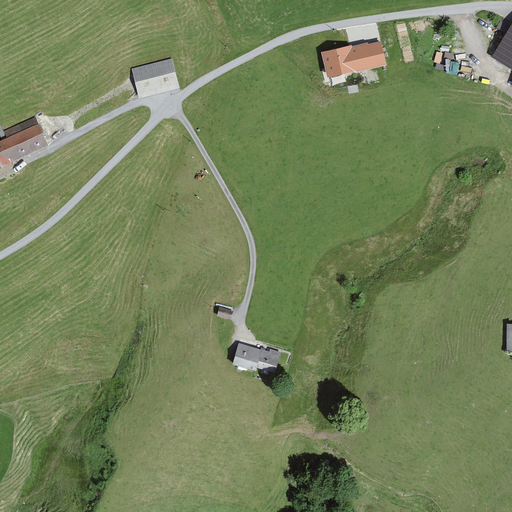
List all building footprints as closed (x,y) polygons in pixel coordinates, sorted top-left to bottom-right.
[(511,25),(492,58),(511,70),(511,83),(511,85),(511,25)] [(390,63),(384,40),(325,55),(331,78),(390,63)] [(178,89),(172,61),(131,70),(138,98),(178,89)] [(0,166),(50,146),(39,119),(0,134),(0,146),(1,148),(0,148),(0,166)] [(231,321),(235,311),(221,305),(217,316),(231,321)] [(237,343),(231,367),(272,377),(278,353),(237,343)]
